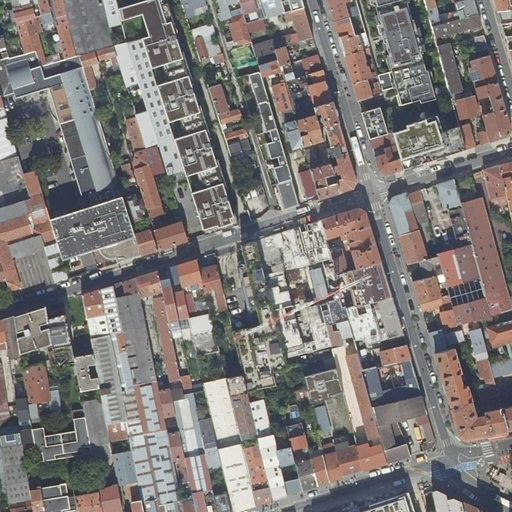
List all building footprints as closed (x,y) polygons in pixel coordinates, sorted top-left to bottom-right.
[(11,0),(14,9),(30,4),(29,0),(11,0)] [(48,0),(37,0),(38,2),(40,7),(42,15),(52,12),(48,0)] [(53,0),(57,15),(58,17),(65,15),(61,0),(53,0)] [(63,0),(67,16),(77,55),(80,55),(97,50),(115,45),(104,0),(63,0)] [(104,0),(115,45),(116,50),(130,47),(129,42),(123,19),(118,0),(104,0)] [(152,36),(143,38),(153,68),(164,64),(170,81),(158,85),(170,122),(182,118),(187,135),(175,138),(185,170),(187,176),(198,172),(204,189),(192,193),(204,230),(219,225),(220,230),(240,224),(236,212),(234,213),(226,189),(229,188),(219,158),(217,159),(209,135),(211,134),(202,105),(200,105),(192,81),(194,81),(185,51),(182,51),(175,27),(177,27),(168,0),(118,0),(123,19),(145,14),(152,36)] [(181,0),(187,17),(194,15),(192,8),(207,4),(205,0),(181,0)] [(243,9),(241,2),(240,0),(220,0),(224,12),(220,13),(222,20),(232,17),(233,17),(231,13),(243,9)] [(266,16),(261,0),(248,0),(241,2),(243,9),(244,13),(244,14),(247,23),(264,18),(266,17),(266,16)] [(281,0),(261,0),(266,16),(285,11),(284,8),(282,1),(281,0)] [(305,6),(302,0),(281,0),(282,1),(284,0),(289,0),(291,6),(284,8),(285,11),(292,9),(292,10),(305,6)] [(328,0),(331,10),(335,22),(351,17),(360,14),(358,7),(348,10),(346,2),(348,2),(349,2),(350,2),(351,0),(328,0)] [(380,83),(382,91),(397,87),(402,105),(421,100),(422,103),(437,99),(435,91),(429,70),(427,70),(423,53),(424,53),(415,19),(413,20),(408,3),(410,2),(409,0),(373,0),(375,5),(376,5),(381,22),(380,22),(385,43),(387,42),(390,54),(389,55),(393,71),(378,76),(379,79),(380,83)] [(462,3),(466,18),(479,14),(474,0),(463,0),(461,1),(462,3)] [(511,0),(495,0),(499,12),(511,10),(511,0)] [(27,53),(37,50),(42,49),(33,17),(42,15),(40,7),(32,9),(30,4),(14,9),(16,13),(27,53)] [(192,8),(194,15),(208,10),(207,4),(192,8)] [(314,36),(305,6),(292,10),(292,9),(285,11),(288,21),(295,19),(301,40),(314,36)] [(435,8),(428,10),(433,27),(439,26),(437,17),(435,8)] [(54,23),(52,12),(42,15),(45,25),(54,23)] [(437,17),(439,26),(459,20),(457,12),(437,17)] [(248,28),(247,23),(244,14),(232,18),(234,22),(230,23),(233,33),(248,28)] [(433,27),(439,46),(441,45),(439,37),(482,26),(479,14),(466,18),(459,20),(439,26),(433,27)] [(65,15),(58,17),(61,25),(59,25),(62,39),(61,39),(64,53),(74,50),(65,15)] [(222,20),(223,26),(230,23),(234,22),(232,18),(232,17),(222,20)] [(351,17),(335,22),(340,38),(349,35),(350,38),(357,37),(356,36),(351,17)] [(268,37),(264,18),(247,23),(248,28),(252,41),(268,37)] [(295,19),(288,21),(292,33),(295,42),(301,40),(295,19)] [(213,22),(191,29),(200,58),(208,56),(204,45),(207,44),(206,42),(203,43),(202,37),(216,33),(213,22)] [(182,51),(185,51),(177,27),(175,27),(182,51)] [(252,42),(252,41),(248,28),(233,33),(236,41),(239,40),(241,45),(252,42)] [(295,42),(292,33),(253,45),(257,57),(276,51),(275,49),(286,45),(295,42)] [(368,41),(366,34),(359,36),(361,43),(368,41)] [(349,35),(340,38),(345,56),(363,51),(361,43),(359,36),(356,36),(357,37),(350,38),(349,35)] [(485,36),(471,40),(474,53),(489,48),(485,36)] [(169,175),(185,170),(175,138),(170,122),(158,85),(153,68),(143,38),(129,42),(130,47),(141,82),(145,95),(160,145),(169,175)] [(229,43),(231,49),(241,46),(241,45),(239,40),(236,41),(229,43)] [(450,87),(452,95),(464,91),(457,67),(460,67),(459,64),(457,65),(451,45),(451,43),(441,45),(439,46),(450,87)] [(257,57),(253,45),(253,44),(231,51),(233,58),(249,53),(252,64),(236,68),(239,76),(261,70),(259,64),(257,57)] [(116,50),(115,45),(97,50),(100,60),(117,55),(116,50)] [(280,65),(291,62),(286,45),(275,49),(276,51),(278,58),(280,65)] [(130,47),(116,50),(117,55),(118,55),(121,65),(123,73),(129,86),(141,82),(130,47)] [(363,51),(345,56),(354,84),(368,79),(372,78),(369,67),(370,67),(369,64),(366,65),(365,62),(366,62),(364,56),(371,54),(370,49),(363,51)] [(77,55),(42,65),(37,50),(27,53),(10,57),(6,58),(0,59),(0,88),(2,95),(3,97),(55,81),(94,206),(93,206),(97,218),(84,222),(93,251),(100,248),(102,252),(105,255),(109,257),(112,258),(115,258),(117,258),(118,263),(142,255),(136,234),(132,222),(124,197),(101,122),(98,115),(90,87),(84,66),(80,56),(80,55),(77,55)] [(96,51),(80,56),(84,66),(88,65),(99,61),(96,51)] [(225,60),(223,53),(217,55),(219,62),(225,60)] [(324,69),(319,54),(291,62),(295,77),(305,74),(312,72),(324,69)] [(499,82),(491,55),(470,61),(472,68),(470,68),(476,88),(499,82)] [(282,71),(280,65),(278,58),(259,64),(261,70),(261,71),(263,76),(282,71)] [(295,77),(291,62),(280,65),(282,71),(284,78),(285,81),(295,113),(298,112),(311,108),(315,107),(314,106),(308,85),(305,74),(295,77)] [(84,66),(90,87),(97,84),(92,67),(88,65),(84,66)] [(108,77),(123,73),(121,65),(108,69),(108,77)] [(333,101),(324,69),(312,72),(315,83),(308,85),(314,106),(333,101)] [(270,100),(263,76),(261,71),(247,75),(250,83),(252,83),(258,103),(270,100)] [(312,72),(305,74),(308,85),(315,83),(312,72)] [(368,79),(354,84),(359,101),(383,94),(382,91),(380,83),(374,84),(376,90),(371,91),(368,79)] [(202,105),(194,81),(192,81),(200,105),(202,105)] [(285,81),(282,82),(272,85),(280,111),(282,111),(293,149),(304,146),(304,145),(297,119),(296,119),(295,113),(285,81)] [(133,98),(145,95),(141,82),(129,86),(133,98)] [(491,142),(510,136),(511,131),(511,126),(499,82),(476,88),(479,99),(490,96),(493,107),(491,108),(493,113),(489,114),(486,104),(480,106),(488,131),(491,142)] [(221,84),(210,87),(219,115),(232,111),(229,101),(226,102),(221,84)] [(435,91),(437,99),(452,95),(450,87),(435,91)] [(157,146),(160,145),(145,95),(133,98),(138,116),(144,134),(148,148),(157,146)] [(460,111),(457,112),(458,115),(460,115),(462,119),(481,114),(477,102),(475,95),(457,100),(460,111)] [(278,128),(270,100),(258,103),(261,113),(265,125),(262,125),(264,133),(267,132),(278,128)] [(336,110),(333,101),(314,106),(315,107),(317,114),(322,112),(323,116),(321,117),(321,119),(321,121),(322,121),(324,121),(326,126),(340,122),(336,110)] [(0,161),(19,155),(6,107),(0,108),(0,161)] [(371,140),(372,139),(386,135),(389,134),(381,107),(363,113),(371,140)] [(116,117),(114,110),(98,115),(101,122),(116,117)] [(225,135),(226,134),(229,133),(225,123),(242,117),(240,110),(220,116),(223,123),(221,124),(225,135)] [(321,127),(317,114),(313,115),(300,118),(297,119),(304,145),(313,143),(321,141),(325,139),(323,135),(322,131),(321,127)] [(134,163),(135,168),(150,164),(146,148),(142,135),(136,117),(126,120),(136,151),(134,163)] [(468,150),(461,127),(460,126),(441,132),(436,117),(407,126),(408,129),(394,133),(405,169),(468,150)] [(346,142),(340,122),(326,126),(328,134),(323,135),(325,139),(326,144),(327,148),(346,142)] [(470,124),(461,127),(468,150),(476,147),(470,124)] [(243,139),(249,137),(246,128),(229,133),(226,134),(228,142),(243,137),(243,139)] [(271,145),(282,142),(278,128),(267,132),(271,145)] [(479,133),(482,145),(491,142),(488,131),(479,133)] [(378,152),(375,153),(379,168),(381,172),(387,175),(405,169),(394,133),(389,134),(386,135),(390,147),(380,150),(381,156),(380,156),(378,152)] [(219,158),(211,134),(209,135),(217,159),(219,158)] [(232,156),(252,150),(251,147),(249,139),(249,137),(243,139),(243,137),(228,142),(226,134),(225,135),(228,145),(231,155),(232,156)] [(276,160),(286,157),(282,142),(271,145),(276,160)] [(358,181),(346,142),(327,148),(330,157),(336,156),(339,164),(333,166),(340,192),(354,188),(358,181)] [(330,157),(327,148),(326,144),(322,146),(320,146),(325,165),(332,163),(330,157)] [(269,162),(276,160),(271,145),(261,149),(265,163),(269,162)] [(166,171),(157,146),(148,148),(146,148),(150,164),(153,174),(154,174),(166,171)] [(305,149),(311,168),(320,166),(314,146),(305,149)] [(280,172),(290,170),(286,157),(276,160),(280,172)] [(131,162),(123,164),(129,185),(137,182),(131,162)] [(500,165),(507,195),(511,215),(511,162),(500,165)] [(320,199),(340,192),(333,166),(332,163),(325,165),(320,166),(311,168),(314,179),(320,178),(320,180),(319,181),(319,183),(320,185),(322,184),(322,186),(317,188),(318,194),(320,199)] [(150,164),(135,168),(151,217),(166,212),(154,177),(154,174),(153,174),(150,164)] [(500,165),(484,170),(491,198),(507,195),(500,165)] [(307,197),(318,194),(317,188),(314,179),(311,168),(300,172),(307,197)] [(31,196),(43,192),(36,170),(25,174),(31,196)] [(283,182),(293,178),(290,170),(280,172),(281,177),(283,182)] [(487,298),(492,316),(511,311),(481,198),(479,199),(472,174),(454,179),(462,205),(463,208),(482,278),(487,298)] [(272,185),(277,183),(283,182),(281,177),(271,180),(272,185)] [(286,210),(301,205),(293,178),(283,182),(277,183),(286,210)] [(314,179),(317,188),(322,186),(322,184),(320,185),(319,183),(319,181),(320,180),(320,178),(314,179)] [(246,201),(266,194),(261,179),(241,185),(246,201)] [(454,179),(438,185),(445,210),(462,205),(454,179)] [(236,212),(229,188),(226,189),(234,213),(236,212)] [(427,190),(421,191),(424,202),(430,200),(427,190)] [(390,203),(409,264),(421,261),(429,259),(420,230),(419,230),(418,225),(421,224),(423,229),(431,227),(424,202),(421,191),(408,195),(408,192),(393,197),(390,203)] [(124,197),(132,222),(144,219),(142,212),(146,211),(142,199),(139,200),(137,194),(124,197)] [(12,296),(69,278),(63,260),(51,219),(44,195),(0,209),(0,258),(7,279),(12,296)] [(175,244),(189,240),(177,200),(171,201),(176,217),(178,222),(170,225),(169,222),(166,223),(167,226),(155,230),(161,249),(175,244)] [(80,254),(93,251),(84,222),(97,218),(93,206),(68,214),(80,254)] [(358,268),(382,261),(366,210),(360,207),(322,219),(327,238),(347,232),(358,268)] [(446,281),(448,287),(482,278),(463,208),(450,211),(460,248),(439,254),(440,256),(444,274),(446,281)] [(63,260),(80,254),(67,214),(51,219),(63,260)] [(67,214),(80,254),(68,214),(67,214)] [(206,235),(220,230),(219,225),(204,230),(206,235)] [(142,255),(158,250),(152,229),(137,233),(136,234),(142,255)] [(338,274),(349,270),(342,244),(330,248),(338,274)] [(289,247),(284,249),(287,258),(293,256),(289,247)] [(421,261),(426,279),(435,276),(444,274),(440,256),(429,259),(421,261)] [(200,268),(198,258),(178,264),(183,286),(189,284),(190,290),(200,288),(199,286),(204,285),(200,268)] [(263,259),(266,272),(274,270),(271,258),(263,259)] [(248,264),(251,275),(261,273),(258,261),(248,264)] [(178,264),(168,267),(170,276),(174,298),(185,296),(183,286),(178,264)] [(221,294),(224,293),(224,291),(217,264),(200,268),(204,285),(206,293),(211,291),(210,286),(214,285),(217,295),(218,297),(221,296),(221,294)] [(159,270),(137,277),(143,306),(146,306),(144,296),(153,294),(171,380),(181,378),(167,310),(160,278),(159,270)] [(435,276),(438,284),(446,281),(444,274),(435,276)] [(170,276),(160,278),(167,310),(173,309),(171,301),(175,301),(174,298),(170,276)] [(420,302),(421,303),(442,297),(438,284),(435,276),(426,279),(414,282),(417,292),(420,302)] [(114,285),(134,384),(157,379),(154,362),(143,306),(137,277),(114,285)] [(144,511),(160,511),(134,384),(114,285),(101,289),(127,420),(130,436),(133,449),(139,481),(144,511)] [(127,420),(101,289),(84,294),(94,353),(96,363),(99,377),(101,387),(103,398),(108,424),(127,420)] [(192,294),(185,296),(188,310),(195,308),(192,294)] [(440,326),(441,330),(458,326),(458,325),(453,306),(450,295),(442,297),(421,303),(422,309),(444,303),(446,311),(441,313),(444,325),(440,326)] [(185,296),(174,298),(175,301),(177,313),(183,312),(188,310),(185,296)] [(453,306),(458,325),(480,319),(480,320),(493,317),(492,316),(487,298),(453,306)] [(75,357),(65,300),(60,302),(59,306),(47,310),(52,343),(56,369),(76,365),(75,357)] [(59,306),(60,302),(46,306),(47,310),(59,306)] [(143,306),(154,362),(160,361),(148,305),(146,306),(143,306)] [(47,310),(46,306),(15,316),(21,354),(52,343),(47,310)] [(193,333),(215,328),(212,315),(190,321),(191,323),(192,328),(193,333)] [(21,354),(15,316),(4,320),(7,341),(14,384),(26,383),(23,369),(21,354)] [(342,336),(353,333),(351,325),(349,318),(327,324),(333,347),(336,346),(343,344),(342,336)] [(436,352),(436,354),(448,350),(447,345),(465,341),(464,335),(471,333),(476,354),(480,353),(481,357),(481,359),(477,361),(482,377),(485,376),(487,383),(490,382),(495,380),(494,376),(491,363),(480,320),(480,319),(458,325),(458,326),(441,330),(430,333),(436,352)] [(7,341),(4,320),(0,320),(0,425),(10,414),(6,409),(9,406),(4,401),(7,397),(2,392),(6,388),(1,384),(5,380),(0,375),(0,374),(3,371),(0,367),(0,365),(2,364),(0,362),(0,357),(1,355),(0,344),(7,341)] [(508,343),(511,358),(511,333),(506,336),(504,329),(502,327),(490,330),(494,347),(508,343)] [(198,354),(220,349),(215,328),(193,333),(198,354)] [(385,364),(411,358),(407,344),(395,347),(394,347),(381,350),(385,364)] [(436,354),(453,408),(473,402),(474,402),(469,385),(465,386),(463,381),(466,380),(465,373),(463,373),(455,349),(448,350),(436,354)] [(358,445),(364,470),(387,462),(372,406),(362,369),(362,367),(363,367),(359,352),(358,351),(347,355),(372,446),(370,447),(366,435),(358,437),(361,444),(358,445)] [(96,363),(94,353),(75,357),(76,365),(81,390),(101,387),(99,377),(92,378),(89,364),(96,363)] [(362,369),(372,406),(422,394),(411,358),(385,364),(383,364),(382,365),(362,369)] [(511,372),(511,358),(491,363),(494,376),(511,372)] [(63,412),(61,398),(51,400),(45,361),(23,369),(26,383),(28,398),(31,418),(63,412)] [(338,368),(305,376),(312,402),(344,394),(338,368)] [(230,389),(258,504),(274,499),(268,472),(267,473),(248,391),(244,374),(227,377),(230,389)] [(134,384),(160,511),(169,511),(168,502),(181,500),(173,460),(174,460),(169,434),(165,416),(160,390),(158,382),(157,379),(134,384)] [(479,391),(482,400),(499,395),(495,380),(490,382),(492,388),(479,391)] [(477,385),(479,391),(492,388),(490,382),(487,383),(477,385)] [(192,386),(193,392),(205,389),(204,384),(192,386)] [(171,388),(160,390),(165,416),(176,414),(173,400),(171,391),(171,388)] [(183,388),(171,391),(173,400),(185,398),(184,394),(183,388)] [(268,472),(274,499),(288,494),(285,482),(280,464),(276,449),(264,398),(262,388),(248,391),(267,473),(268,472)] [(193,392),(195,400),(207,398),(206,395),(205,389),(193,392)] [(223,469),(233,511),(258,504),(230,389),(206,395),(207,398),(211,416),(223,469)] [(194,499),(196,511),(217,511),(209,468),(199,418),(195,400),(193,392),(184,394),(185,398),(173,400),(176,414),(180,431),(185,458),(187,467),(190,480),(192,489),(193,496),(194,499)] [(264,398),(276,449),(292,445),(287,426),(279,394),(264,398)] [(372,406),(387,462),(411,455),(407,443),(395,446),(389,422),(398,420),(417,415),(426,413),(422,394),(372,406)] [(483,404),(501,399),(499,395),(482,400),(483,404)] [(28,398),(17,400),(20,420),(28,419),(31,418),(28,398)] [(91,446),(111,442),(111,440),(108,424),(103,398),(83,401),(91,446)] [(317,423),(332,419),(327,400),(312,404),(317,423)] [(479,437),(510,431),(503,408),(486,412),(486,413),(482,414),(482,416),(478,417),(473,402),(453,408),(461,435),(467,439),(479,437)] [(510,431),(511,430),(511,406),(504,408),(503,408),(510,431)] [(424,423),(431,421),(428,412),(426,413),(417,415),(419,424),(424,423)] [(199,418),(209,468),(216,466),(217,470),(223,469),(211,416),(199,418)] [(317,423),(320,435),(335,431),(332,419),(317,423)] [(111,440),(130,436),(127,420),(108,424),(111,440)] [(395,446),(407,443),(398,420),(389,422),(395,446)] [(421,444),(423,451),(432,448),(437,441),(431,421),(424,423),(429,442),(421,444)] [(292,445),(293,449),(308,445),(302,422),(287,426),(292,445)] [(21,431),(23,443),(35,441),(33,430),(21,431)] [(0,435),(2,447),(23,443),(21,431),(0,434),(0,435)] [(169,434),(174,460),(185,458),(180,431),(169,434)] [(324,454),(331,481),(364,470),(358,445),(350,448),(348,438),(345,436),(331,439),(332,444),(334,450),(337,449),(337,451),(328,453),(328,452),(327,445),(330,445),(328,439),(321,441),(323,446),(324,454)] [(23,443),(25,454),(37,453),(35,441),(23,443)] [(74,441),(67,442),(73,479),(74,479),(80,478),(74,441)] [(34,511),(31,490),(30,482),(25,454),(23,443),(2,447),(3,458),(9,493),(12,511),(34,511)] [(334,450),(332,444),(330,445),(327,445),(328,452),(328,453),(337,451),(337,449),(334,450)] [(280,464),(295,460),(293,449),(292,445),(276,449),(280,464)] [(311,458),(318,485),(331,481),(324,454),(323,446),(315,449),(317,456),(312,458),(311,458)] [(113,454),(123,505),(126,504),(123,484),(139,481),(133,449),(113,454)] [(300,478),(303,489),(318,485),(311,458),(304,460),(304,457),(295,460),(296,462),(297,462),(300,478)] [(2,494),(9,493),(3,458),(0,458),(0,472),(1,472),(3,484),(1,485),(2,494)] [(190,480),(187,467),(181,469),(181,467),(178,468),(181,482),(190,480)] [(300,478),(285,482),(288,494),(303,489),(300,478)] [(30,482),(31,490),(42,488),(41,480),(30,482)] [(31,490),(34,511),(41,510),(41,511),(46,511),(45,508),(42,488),(31,490)] [(465,511),(463,502),(455,498),(447,500),(446,494),(442,492),(436,490),(432,491),(436,511),(465,511)] [(76,496),(78,511),(103,511),(100,492),(76,496)] [(414,511),(409,494),(349,511),(414,511)] [(182,502),(184,511),(196,511),(194,499),(182,502)] [(168,502),(169,511),(184,511),(182,502),(182,500),(181,500),(168,502)] [(478,511),(478,509),(472,506),(463,502),(465,511),(478,511)]
